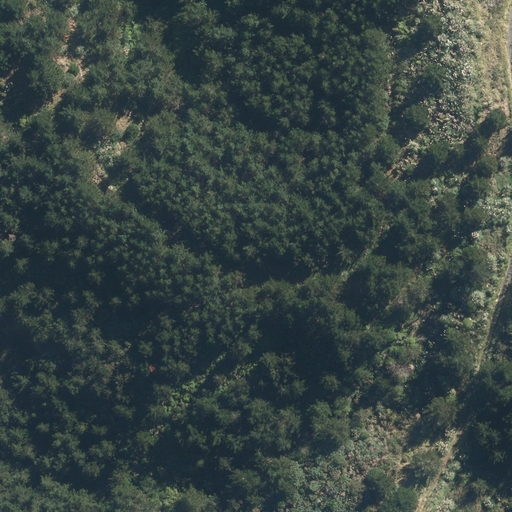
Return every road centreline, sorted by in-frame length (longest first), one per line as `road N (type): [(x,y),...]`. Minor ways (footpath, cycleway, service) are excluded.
road 1 (track): [(511,224),(448,198),(367,259),(305,269),(206,253),(53,109),(0,71)]
road 2 (track): [(419,511),(468,402),(511,252)]
